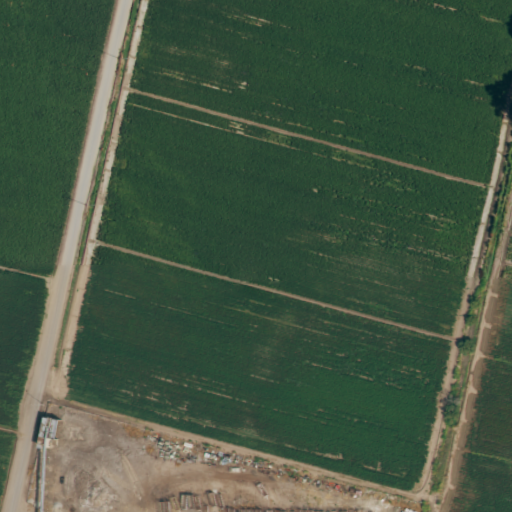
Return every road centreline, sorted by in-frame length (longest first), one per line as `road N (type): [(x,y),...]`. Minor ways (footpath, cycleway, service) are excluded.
road 1 (track): [(46,364),(126,0)]
road 2 (residential): [(5,511),(46,364)]
